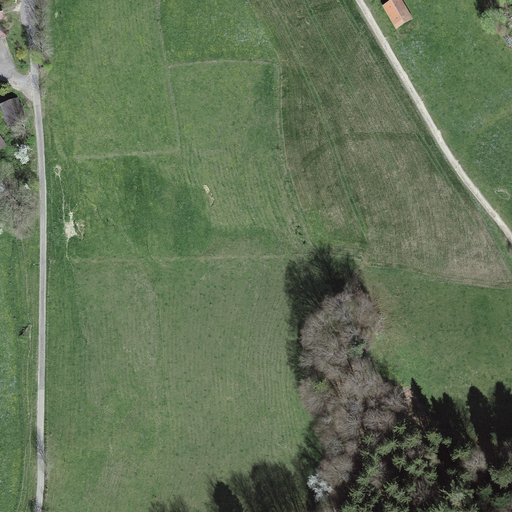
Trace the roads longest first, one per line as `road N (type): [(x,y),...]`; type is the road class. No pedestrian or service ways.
road 1 (unclassified): [(31,0),(45,225),(37,511)]
road 2 (track): [(511,238),(441,143),(358,0)]
